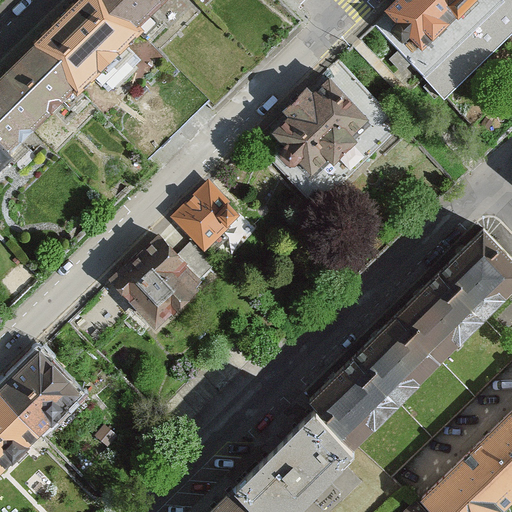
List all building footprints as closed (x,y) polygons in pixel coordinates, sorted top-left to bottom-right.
[(71,0),(32,39),(78,85),(137,26),(110,0),(71,0)] [(110,0),(137,26),(162,0),(110,0)] [(460,0),(401,0),(394,7),(402,14),(395,20),(405,30),(411,24),(424,37),(460,0)] [(511,0),(496,0),(424,71),(444,92),(511,26),(511,0)] [(285,7),(201,90),(209,99),(216,106),(300,23),(285,7)] [(0,69),(0,93),(34,128),(78,85),(32,39),(0,69)] [(350,132),(367,116),(329,77),(312,93),(307,87),(284,109),(285,110),(290,115),(273,131),(286,144),(282,148),(281,153),(289,161),(294,161),(299,157),(311,169),(327,154),(333,159),(355,138),(350,132)] [(196,85),(135,145),(149,158),(209,99),(201,90),(196,85)] [(0,93),(0,161),(34,128),(0,93)] [(236,212),(209,183),(176,215),(203,243),(236,212)] [(511,257),(486,231),(442,274),(484,317),(511,290),(511,257)] [(176,255),(159,236),(127,266),(125,265),(112,277),(155,322),(171,306),(173,308),(195,288),(194,286),(201,280),(200,279),(176,255)] [(191,241),(176,255),(200,279),(215,264),(191,241)] [(484,317),(442,274),(399,315),(442,359),(484,317)] [(442,359),(399,315),(355,357),(399,402),(442,359)] [(241,325),(165,403),(185,422),(260,344),(241,325)] [(81,381),(40,340),(0,378),(0,383),(39,423),(81,381)] [(399,402),(355,357),(314,397),(358,441),(399,402)] [(0,461),(39,423),(0,383),(0,461)] [(314,397),(232,478),(265,511),(287,511),(339,461),(358,441),(314,397)] [(511,407),(472,447),(511,486),(511,407)] [(106,423),(96,433),(107,443),(117,433),(106,423)] [(495,511),(511,495),(511,486),(472,447),(421,499),(434,511),(495,511)] [(265,511),(232,478),(198,511),(265,511)]
